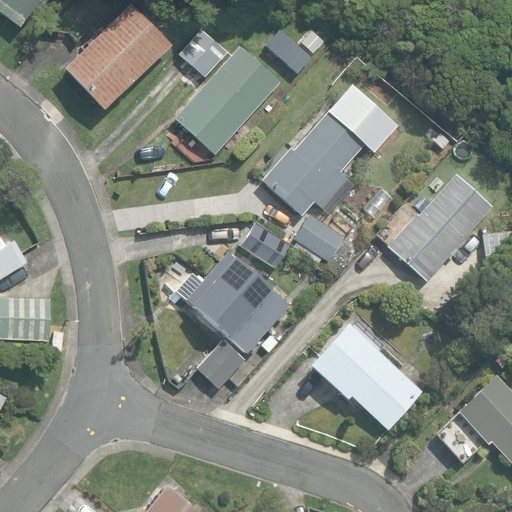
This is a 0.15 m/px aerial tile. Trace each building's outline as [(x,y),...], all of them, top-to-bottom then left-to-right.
[(0,0),(0,15),(17,29),(38,0),(0,0)] [(128,4),(60,68),(97,110),(167,48),(128,4)] [(175,54),(202,79),(226,53),(199,28),(175,54)] [(171,120),(212,156),(274,88),(235,50),(171,120)] [(347,87),(257,182),(295,218),(310,202),(317,209),(345,179),(338,172),(361,147),(371,157),(394,132),(347,87)] [(440,149),(446,142),(437,135),(431,142),(440,149)] [(381,242),(424,280),(489,208),(452,174),(381,242)] [(290,239),(326,261),(342,236),(306,214),(290,239)] [(238,246),(272,267),(287,244),(252,222),(238,246)] [(511,231),(479,234),(482,277),(511,274),(511,231)] [(0,240),(0,275),(24,262),(10,240),(2,244),(0,240)] [(180,297),(243,354),(285,302),(221,247),(180,297)] [(0,339),(47,341),(48,298),(0,296),(0,339)] [(340,318),(302,362),(340,396),(345,393),(384,429),(420,388),(340,318)] [(50,350),(59,351),(62,332),(52,331),(50,350)] [(259,348),(267,354),(276,342),(268,336),(259,348)] [(194,369),(215,387),(241,358),(220,340),(194,369)] [(493,360),(499,368),(509,359),(503,351),(493,360)] [(487,442),(511,468),(511,394),(493,374),(454,410),(456,412),(432,434),(460,464),(482,443),(484,445),(487,442)] [(197,511),(161,482),(136,511),(197,511)]
